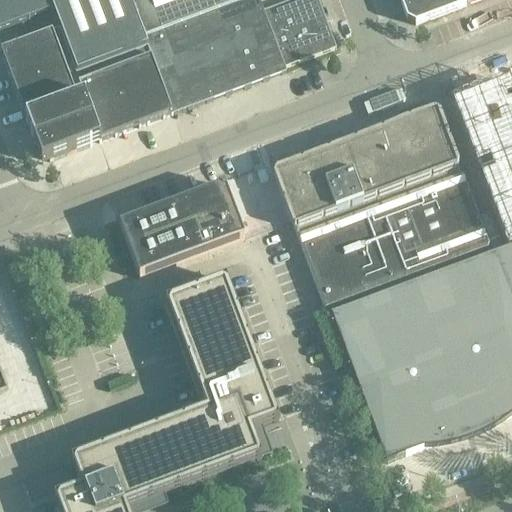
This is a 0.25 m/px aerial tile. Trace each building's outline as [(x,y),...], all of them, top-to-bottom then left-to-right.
[(143,40),(128,0),(2,0),(0,1),(0,34),(53,14),(60,32),(77,76),(147,50),(143,40)] [(128,0),(143,40),(162,33),(180,26),(199,19),(218,12),(251,0),(128,0)] [(243,21),(263,13),(257,0),(251,0),(218,12),(224,28),(243,21)] [(316,0),(299,0),(263,14),(284,70),(336,50),(326,23),(329,22),(325,8),(321,10),(316,0)] [(398,0),(407,22),(412,25),(413,26),(414,26),(415,26),(485,0),(398,0)] [(247,89),(224,28),(218,12),(199,19),(228,96),(247,89)] [(284,70),(263,14),(263,13),(243,21),(266,82),(286,75),(284,70)] [(228,96),(199,19),(180,26),(209,103),(228,96)] [(266,82),(243,21),(224,28),(247,89),(266,82)] [(209,103),(180,26),(162,33),(191,110),(209,103)] [(31,138),(34,147),(41,166),(49,163),(53,162),(172,117),(147,51),(76,78),(59,33),(0,55),(31,138)] [(191,110),(162,33),(143,40),(147,50),(147,51),(172,117),(191,110)] [(273,174),(270,175),(289,225),(298,249),(323,311),(324,311),(325,311),(326,311),(326,310),(488,250),(488,247),(480,225),(469,193),(466,186),(439,116),(437,115),(436,115),(435,114),(433,113),(406,124),(369,137),(343,147),(341,148),(327,153),(299,163),(311,192),(285,202),(275,173),(274,174),(273,174)] [(119,229),(139,281),(244,241),(224,189),(119,228),(119,229)] [(511,250),(332,317),(355,380),(386,465),(424,451),(438,450),(452,448),(462,444),(479,438),(492,433),(504,424),(511,417),(511,250)] [(60,511),(149,511),(158,509),(156,502),(152,504),(151,499),(152,499),(175,491),(175,489),(176,489),(179,489),(202,481),(202,479),(205,478),(206,479),(229,471),(229,469),(231,468),(233,469),(256,461),(256,459),(257,459),(258,458),(257,458),(259,454),(251,433),(273,424),(274,422),(275,422),(275,420),(276,418),(267,395),(265,394),(266,391),(257,368),(255,367),(256,364),(247,340),(227,287),(168,309),(177,332),(179,333),(179,334),(178,336),(187,359),(189,361),(188,363),(197,386),(199,387),(207,413),(184,421),(184,422),(182,423),(180,422),(157,431),(157,433),(155,433),(153,433),(130,441),(130,443),(128,443),(126,442),(103,451),(103,453),(101,453),(99,452),(76,461),(75,463),(74,465),(73,467),(82,489),(71,494),(71,495),(58,500),(57,502),(60,511)]
